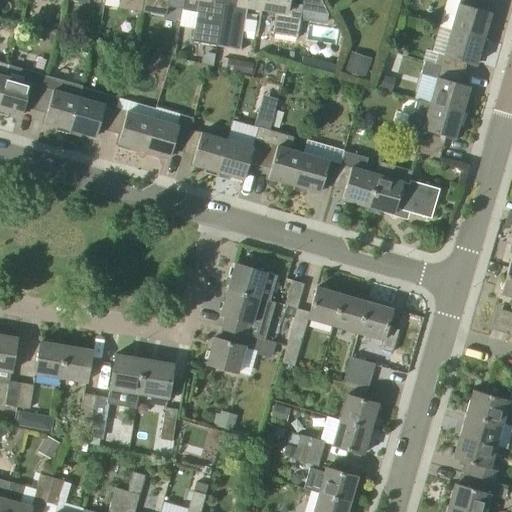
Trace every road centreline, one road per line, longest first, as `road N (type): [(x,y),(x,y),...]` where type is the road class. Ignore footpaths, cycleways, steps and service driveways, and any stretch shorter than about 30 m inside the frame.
road 1 (residential): [(0,309),(178,342),(190,333),(215,218)]
road 2 (residential): [(458,285),(215,218)]
road 3 (residential): [(215,218),(0,155)]
road 4 (residential): [(458,285),(511,104)]
road 5 (residential): [(392,511),(442,337)]
